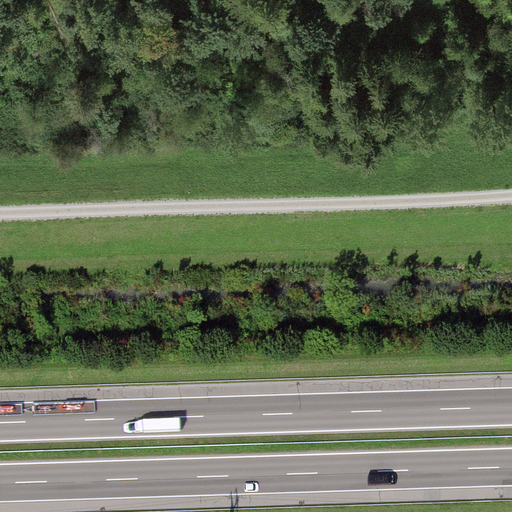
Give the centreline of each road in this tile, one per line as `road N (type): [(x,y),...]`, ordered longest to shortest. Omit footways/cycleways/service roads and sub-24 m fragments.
road 1 (track): [(0,212),(511,196)]
road 2 (motorway): [(0,483),(511,467)]
road 3 (motorway): [(511,407),(0,423)]
